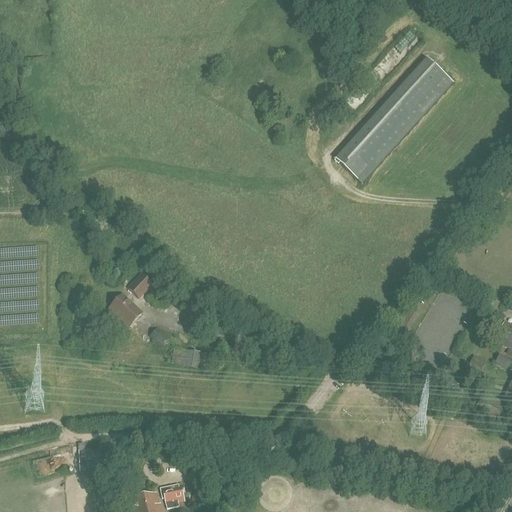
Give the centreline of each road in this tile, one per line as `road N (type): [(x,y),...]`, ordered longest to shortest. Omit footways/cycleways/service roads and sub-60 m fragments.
road 1 (unclassified): [(276,449),(511,169)]
road 2 (track): [(0,467),(100,438),(276,449)]
road 3 (track): [(483,203),(354,194),(325,162),(355,121)]
